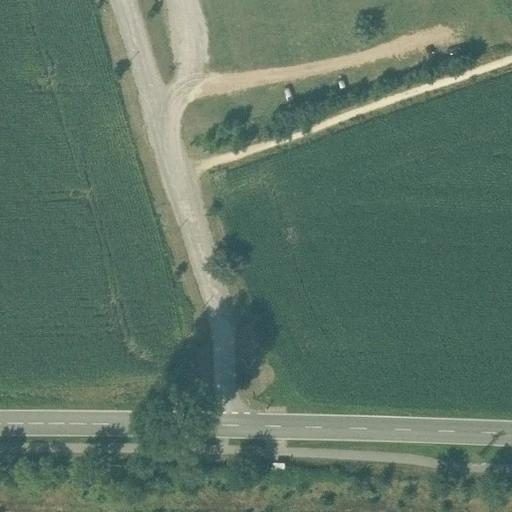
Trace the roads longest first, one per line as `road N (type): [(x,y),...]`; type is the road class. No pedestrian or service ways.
road 1 (tertiary): [(0,422),(511,431)]
road 2 (track): [(224,425),(225,350),(209,272),(123,0)]
road 3 (unknown): [(176,170),(511,62)]
